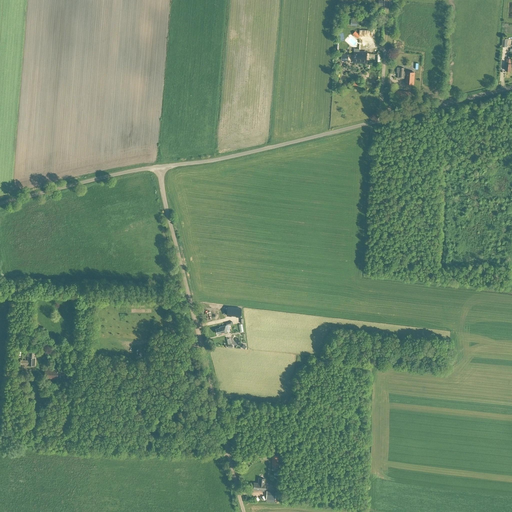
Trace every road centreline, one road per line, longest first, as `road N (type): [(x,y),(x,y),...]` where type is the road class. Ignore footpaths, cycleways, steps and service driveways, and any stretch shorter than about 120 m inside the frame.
road 1 (unclassified): [(0,203),(511,87)]
road 2 (track): [(157,166),(201,345)]
road 3 (track): [(242,511),(201,345)]
road 4 (track): [(379,120),(386,0)]
